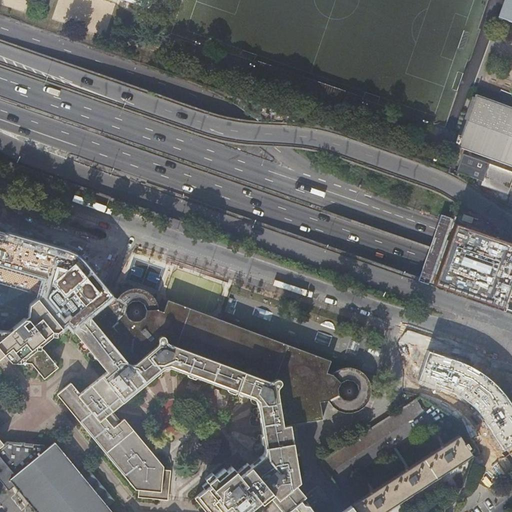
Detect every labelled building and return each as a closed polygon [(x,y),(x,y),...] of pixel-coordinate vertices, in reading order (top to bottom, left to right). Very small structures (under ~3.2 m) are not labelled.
[(511,0),(504,0),(498,17),(511,21),(511,108),(475,95),(457,145),(511,164),(511,0)] [(138,35),(117,29),(115,35),(136,41),(138,35)] [(250,76),(357,112),(361,101),(253,64),(250,76)] [(481,185),(507,194),(511,180),(511,171),(463,154),(456,171),(482,181),(481,185)] [(511,268),(511,243),(454,224),(433,284),(499,306),(511,268)] [(0,231),(0,305),(1,306),(30,289),(36,297),(61,327),(66,323),(69,327),(69,326),(110,295),(94,276),(79,257),(70,252),(17,237),(0,231)] [(110,296),(110,295),(69,326),(72,329),(107,373),(100,378),(94,384),(80,395),(71,384),(57,396),(136,491),(140,492),(139,499),(169,502),(172,472),(165,471),(165,468),(125,420),(121,423),(112,412),(115,410),(122,404),(161,371),(163,370),(165,369),(167,369),(168,369),(170,369),(172,370),(248,397),(249,397),(251,398),(253,400),(255,401),(256,403),(257,405),(257,407),(265,446),(265,447),(265,450),(264,453),(263,455),(262,458),(251,467),(248,464),(237,473),(233,467),(227,472),(225,469),(216,477),(213,474),(206,480),(208,483),(203,487),(205,491),(195,499),(206,511),(246,511),(260,501),(263,504),(270,498),(275,503),(281,511),(286,511),(304,498),(305,497),(296,486),(300,482),(290,425),(323,420),(320,402),(327,400),(328,402),(330,406),(333,409),(336,411),(340,412),(344,413),(348,414),(352,413),(356,412),(359,411),(363,408),(365,405),(372,408),(377,397),(370,394),(371,393),(371,389),(370,385),(368,381),(366,378),(364,374),(361,372),(357,370),(353,369),(349,368),(346,368),(342,369),(338,370),(334,372),(331,375),(327,373),(332,361),(169,300),(164,312),(159,311),(158,309),(158,305),(156,301),(154,298),(151,295),(148,292),(145,290),(141,289),(137,289),(133,289),(129,290),(125,291),(122,293),(119,296),(116,299),(111,296),(110,296)] [(61,327),(36,297),(29,304),(29,305),(28,315),(28,318),(25,317),(17,324),(8,331),(0,330),(0,349),(2,352),(5,355),(8,357),(10,361),(15,361),(19,357),(24,358),(26,356),(31,363),(44,378),(56,368),(40,349),(35,348),(36,344),(40,344),(51,335),(51,331),(55,331),(61,327)] [(42,347),(41,348),(40,349),(56,368),(58,366),(42,347)] [(470,368),(428,354),(419,380),(454,392),(468,400),(479,411),(503,449),(511,443),(511,412),(500,395),(489,384),(470,368)] [(423,412),(415,400),(320,463),(327,474),(423,412)] [(384,511),(417,491),(452,468),(471,456),(467,449),(469,448),(466,442),(464,444),(458,436),(345,511),(342,511),(384,511)] [(112,511),(107,506),(114,500),(88,468),(81,473),(55,441),(47,448),(44,445),(7,441),(0,447),(0,480),(8,490),(14,485),(36,511),(112,511)] [(304,498),(286,511),(313,511),(310,507),(304,498)]
